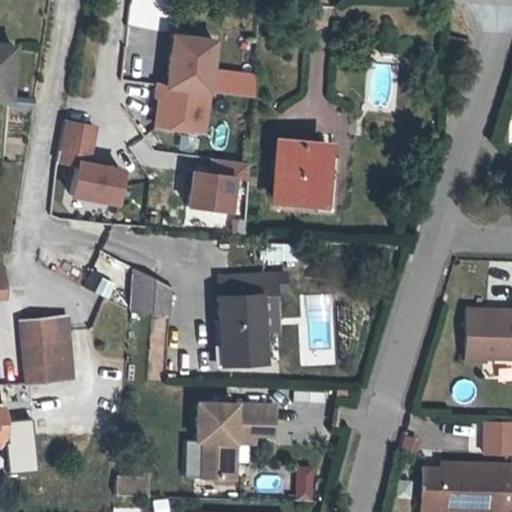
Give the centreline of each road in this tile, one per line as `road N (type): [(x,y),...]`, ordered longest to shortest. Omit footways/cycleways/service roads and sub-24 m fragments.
road 1 (residential): [(97,252),(24,249),(65,0)]
road 2 (residential): [(440,225),(357,511)]
road 3 (residential): [(472,0),(452,186),(440,225)]
